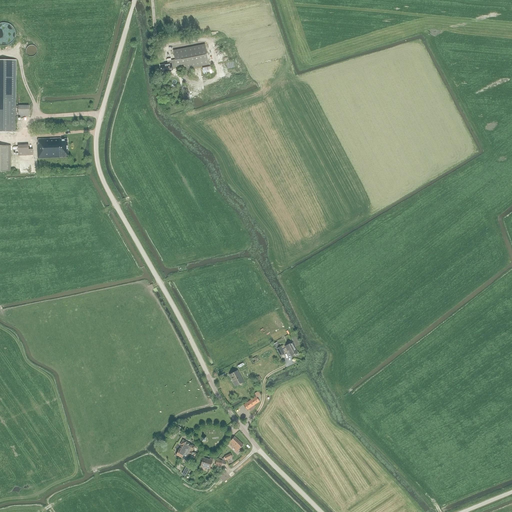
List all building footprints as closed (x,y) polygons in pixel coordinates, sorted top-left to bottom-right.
[(16,40),(16,31),(11,31),(11,34),(10,34),(10,37),(2,37),(2,41),(4,41),(4,44),(12,44),(12,40),(16,40)] [(178,71),(209,65),(205,44),(174,51),(175,60),(168,61),(168,64),(161,65),(162,73),(173,70),(177,69),(178,71)] [(37,46),(30,46),(29,54),(37,54),(37,46)] [(16,61),(0,61),(0,132),(15,132),(15,115),(18,115),(18,117),(29,117),(29,106),(19,106),(16,106),(16,61)] [(204,75),(214,73),(213,67),(203,69),(204,75)] [(38,159),(68,157),(67,139),(61,139),(61,138),(38,139),(38,145),(37,145),(38,159)] [(11,146),(0,145),(0,171),(11,172),(11,146)] [(18,146),(18,147),(13,147),(14,153),(18,152),(19,156),(33,155),(33,150),(29,150),(28,145),(18,146)] [(293,343),(285,346),(288,351),(288,350),(292,356),(297,353),(294,347),(295,347),(293,343)] [(235,386),(243,382),(238,371),(230,375),(235,386)] [(256,397),(244,405),(248,410),(260,401),(257,398),(257,397),(256,397)] [(237,452),(243,445),(234,436),(228,444),(237,452)] [(176,455),(181,457),(184,453),(187,448),(189,449),(190,448),(192,445),(183,440),(181,445),(179,444),(176,449),(179,450),(176,455)] [(184,453),(181,457),(188,461),(190,456),(194,458),(197,453),(193,451),(195,446),(192,445),(190,448),(189,449),(187,448),(184,453)] [(210,469),(213,459),(210,458),(210,460),(203,458),(201,466),(210,469)]
